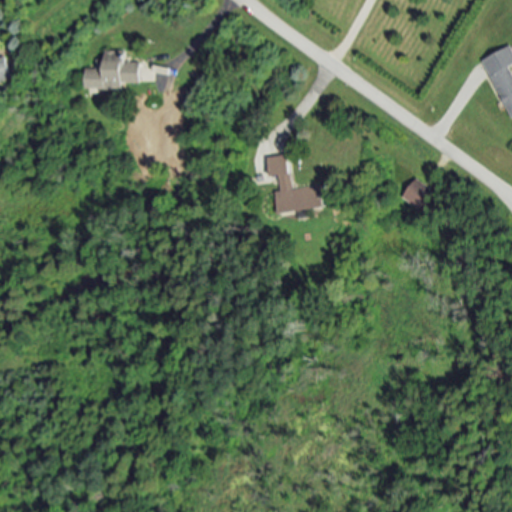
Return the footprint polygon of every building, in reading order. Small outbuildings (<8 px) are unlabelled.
[(511,46),(485,60),(511,112),(511,46)] [(142,63),(125,62),(125,51),(104,51),(104,59),(96,59),(96,69),(86,69),(86,89),(123,89),(124,83),(141,83),(142,63)] [(0,59),(0,83),(15,80),(9,57),(0,59)] [(322,184),(294,189),(289,155),(269,157),(272,177),(281,176),(283,191),(277,192),(281,215),(326,208),(322,184)] [(403,197),(421,211),(435,192),(417,178),(403,197)]
